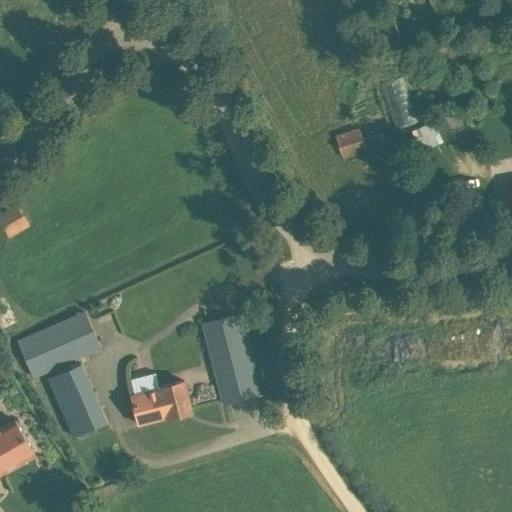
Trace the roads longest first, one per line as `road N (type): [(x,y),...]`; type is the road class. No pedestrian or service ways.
road 1 (unclassified): [(511,250),(418,259),(332,250),(279,215),(178,56),(144,34),(101,23)]
road 2 (track): [(360,511),(298,425),(290,398),(283,301),(299,269),(332,250)]
road 3 (unclassified): [(0,152),(63,91),(101,23)]
